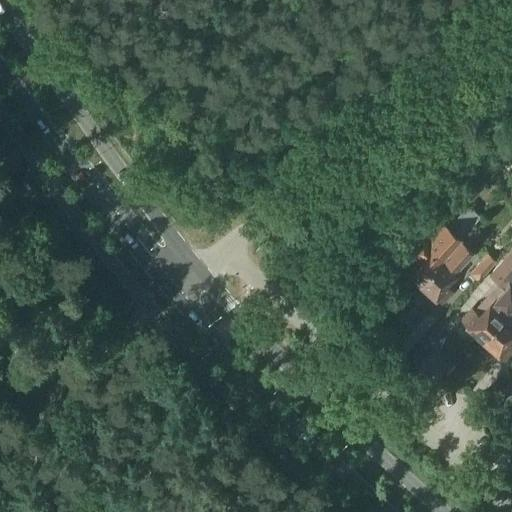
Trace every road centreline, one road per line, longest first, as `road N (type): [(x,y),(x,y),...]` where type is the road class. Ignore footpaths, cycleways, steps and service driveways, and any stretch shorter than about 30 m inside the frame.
road 1 (residential): [(511,511),(222,253)]
road 2 (unclassified): [(222,253),(511,0)]
road 3 (unknown): [(241,270),(511,51)]
road 4 (primary): [(442,511),(282,363),(200,272)]
road 5 (primary): [(200,272),(0,8)]
road 6 (primary): [(170,279),(244,378),(387,511)]
road 7 (primary): [(0,67),(170,279)]
road 8 (unknown): [(0,457),(151,312)]
road 9 (track): [(150,511),(0,368)]
road 10 (track): [(0,402),(133,291)]
